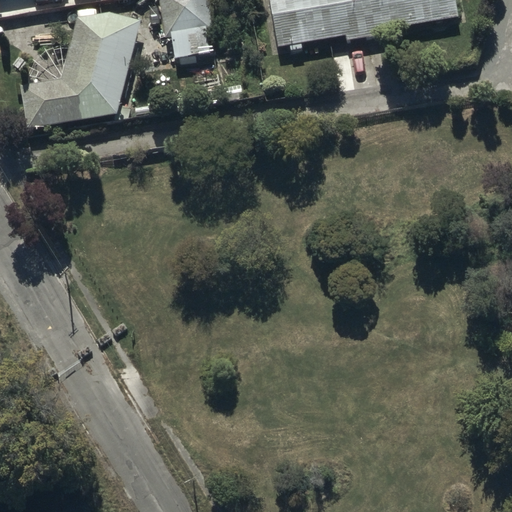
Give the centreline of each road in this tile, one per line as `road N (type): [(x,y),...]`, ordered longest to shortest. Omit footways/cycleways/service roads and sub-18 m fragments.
road 1 (track): [(72,357),(165,511)]
road 2 (residential): [(0,235),(72,357)]
